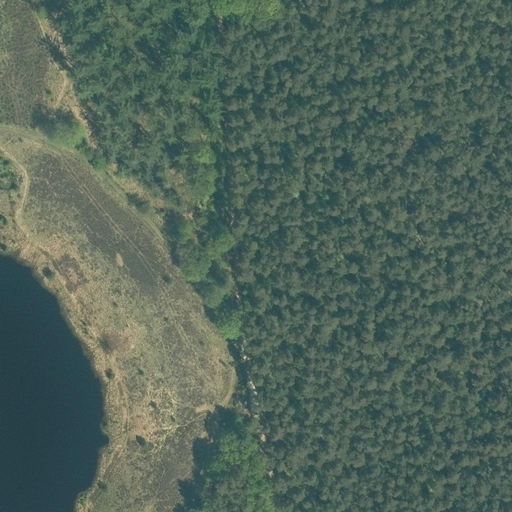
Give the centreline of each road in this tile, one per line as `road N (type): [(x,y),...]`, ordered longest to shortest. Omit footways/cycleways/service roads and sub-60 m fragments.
road 1 (track): [(219,0),(243,339)]
road 2 (track): [(279,511),(243,339)]
